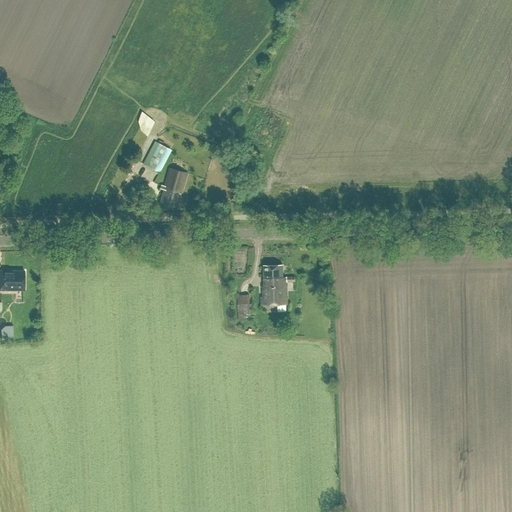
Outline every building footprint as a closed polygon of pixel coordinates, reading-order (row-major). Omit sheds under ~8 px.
[(136,122),(149,132),(158,120),(145,110),(136,122)] [(150,164),(162,170),(173,148),(161,142),(150,164)] [(170,168),(164,186),(161,185),(160,189),(163,190),(159,203),(174,207),(178,193),(181,194),(187,173),(170,168)] [(286,282),(295,282),(295,277),(283,277),(283,265),(263,266),(264,297),(261,297),(261,305),(287,304),(286,282)] [(0,290),(24,290),(24,271),(0,270),(0,290)] [(251,313),(249,294),(237,296),(238,321),(245,321),(244,318),(250,317),(250,314),(251,313)] [(1,332),(8,337),(15,328),(8,323),(1,332)]
